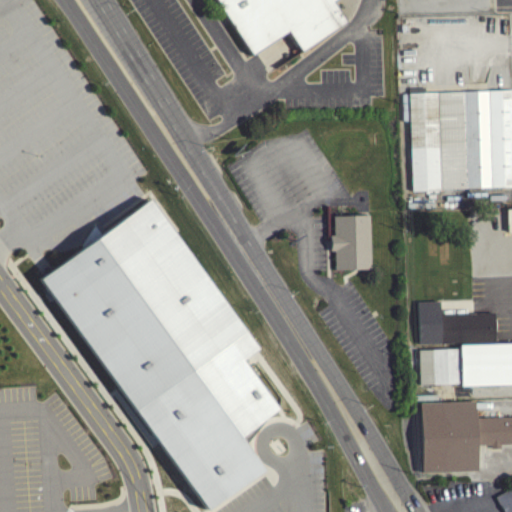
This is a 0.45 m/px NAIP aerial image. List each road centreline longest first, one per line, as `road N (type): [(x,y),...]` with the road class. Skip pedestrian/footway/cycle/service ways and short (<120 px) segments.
road 1 (primary): [(63,0),(332,420),(382,511)]
road 2 (primary): [(370,424),(177,114)]
road 3 (residential): [(0,282),(120,445),(143,511)]
road 4 (primary): [(177,114),(104,0)]
